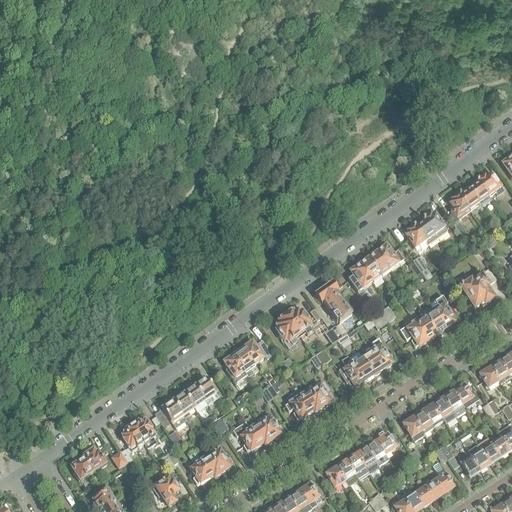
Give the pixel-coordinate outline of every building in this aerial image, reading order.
[(199,47),(197,39),(175,39),(174,62),(182,79),(209,77),(201,54),(199,47)] [(511,161),(511,160),(508,162),(506,162),(504,164),(504,165),(502,166),(511,179),(511,161)] [(503,194),(491,177),(489,178),(488,177),(483,180),(482,179),(479,181),(479,183),(478,184),(488,199),(494,195),(497,198),(503,194)] [(491,203),(488,199),(478,184),(471,188),(472,189),(469,191),(479,205),(481,209),(481,208),(482,209),(491,203)] [(479,205),(469,191),(465,194),(465,193),(458,198),(469,212),(479,205)] [(462,220),(461,218),(469,212),(458,198),(457,199),(456,198),(453,200),(453,202),(448,205),(454,213),(452,214),(458,222),(453,225),(463,240),(468,236),(459,223),(462,220)] [(448,231),(443,223),(440,224),(434,215),(429,218),(428,218),(425,220),(425,221),(424,222),(438,242),(448,234),(446,233),(448,231)] [(438,242),(424,222),(417,227),(418,228),(415,230),(426,246),(428,248),(438,242)] [(503,232),(497,224),(493,226),(495,230),(499,235),(503,232)] [(426,246),(415,230),(414,229),(413,230),(411,230),(409,231),(409,233),(404,236),(415,251),(415,252),(419,250),(421,253),(428,248),(426,246)] [(494,238),(499,235),(495,230),(490,233),(494,238)] [(492,254),(485,244),(480,247),(487,258),(492,254)] [(404,263),(397,254),(393,257),(386,249),(377,255),(390,274),(404,263)] [(390,274),(377,255),(368,261),(381,280),(390,274)] [(429,274),(423,266),(419,260),(413,263),(414,265),(421,275),(424,280),(430,276),(428,274),(429,274)] [(381,280),(368,261),(359,268),(372,286),(381,280)] [(421,275),(414,265),(409,269),(416,279),(421,275)] [(372,286),(359,268),(350,274),(354,280),(349,283),(361,300),(366,296),(363,292),(372,286)] [(493,301),(486,289),(496,282),(489,271),(478,278),(466,285),(463,280),(457,284),(474,311),(483,305),(485,308),(486,308),(485,306),(493,301)] [(450,293),(445,285),(440,289),(444,296),(450,293)] [(346,310),(336,295),(337,294),(332,286),(316,298),(321,306),(322,305),(333,320),(332,321),(335,326),(337,326),(338,328),(341,327),(340,325),(351,317),(350,316),(352,315),(348,310),(346,310)] [(451,318),(444,308),(447,306),(442,298),(430,306),(433,311),(432,312),(445,331),(449,329),(450,329),(453,328),(454,326),(455,325),(458,323),(454,316),(451,318)] [(396,320),(389,309),(378,316),(385,327),(396,320)] [(310,327),(308,323),(309,322),(306,318),(305,319),(302,315),(300,317),(296,312),(286,319),(300,339),(304,336),(307,339),(314,333),(310,327)] [(445,331),(432,312),(428,315),(430,317),(425,320),(437,337),(439,336),(441,335),(442,333),(445,331)] [(317,316),(312,320),(316,325),(321,321),(317,316)] [(385,327),(378,316),(370,321),(377,332),(385,327)] [(300,339),(286,319),(275,327),(278,332),(276,334),(279,337),(278,338),(281,342),(282,342),(289,351),(290,351),(292,353),(296,350),(295,347),(297,345),(295,342),(300,339)] [(437,337),(425,320),(420,323),(419,321),(415,323),(427,343),(431,341),(432,341),(435,339),(436,338),(437,337)] [(427,343),(415,323),(411,326),(412,329),(407,332),(414,342),(411,344),(415,351),(418,349),(419,348),(421,348),(423,347),(424,345),(427,343)] [(343,340),(335,329),(330,333),(338,343),(343,340)] [(349,340),(358,334),(356,331),(347,337),(349,340)] [(338,343),(330,333),(325,337),(332,347),(338,343)] [(349,340),(347,337),(343,340),(338,343),(340,346),(349,340)] [(388,359),(382,349),(383,348),(379,341),(367,349),(382,372),(386,370),(387,370),(390,368),(390,367),(392,366),(391,366),(394,364),(390,358),(388,359)] [(266,359),(262,353),(259,354),(252,345),(242,352),(254,368),(266,359)] [(382,372),(367,349),(362,352),(365,356),(361,358),(360,358),(362,361),(373,378),(374,377),(376,377),(378,376),(379,374),(382,372)] [(254,368),(242,352),(238,355),(237,354),(233,357),(234,358),(233,359),(246,377),(251,373),(254,376),(258,373),(255,370),(256,370),(254,368)] [(331,362),(324,352),(315,359),(322,368),(331,362)] [(373,378),(362,361),(360,358),(361,358),(358,355),(349,360),(352,364),(364,384),(367,382),(369,382),(371,380),(372,379),(373,378)] [(511,361),(510,358),(507,360),(500,364),(509,378),(511,375),(511,361)] [(246,377),(233,359),(223,365),(227,371),(225,373),(235,387),(243,381),(247,379),(246,377)] [(322,368),(315,359),(310,363),(317,372),(322,368)] [(364,384),(352,364),(349,360),(348,359),(342,363),(347,371),(339,376),(346,387),(348,386),(351,392),(354,390),(355,390),(356,389),(358,389),(360,388),(361,386),(364,384)] [(295,370),(289,361),(283,365),(290,375),(295,370)] [(509,378),(500,364),(500,365),(497,367),(497,366),(490,371),(498,384),(500,387),(510,380),(509,378)] [(498,384),(490,371),(489,371),(490,372),(487,373),(479,378),(480,378),(483,383),(483,384),(484,384),(488,391),(498,384)] [(276,386),(269,376),(267,378),(265,375),(263,376),(271,388),(276,386)] [(219,400),(206,381),(199,386),(200,387),(195,390),(207,408),(219,400)] [(333,403),(329,396),(326,397),(326,396),(329,393),(324,384),(320,387),(321,389),(316,392),(312,387),(309,389),(308,386),(306,387),(310,394),(321,411),(325,408),(326,409),(330,406),(330,405),(331,405),(331,404),(333,403)] [(278,399),(271,388),(266,392),(273,402),(278,399)] [(465,411),(479,402),(471,392),(468,394),(467,392),(466,392),(464,388),(461,390),(460,390),(453,394),(463,409),(465,411)] [(207,408),(195,390),(191,393),(190,391),(184,396),(194,411),(197,415),(207,408)] [(321,411),(310,394),(305,397),(304,396),(303,396),(301,393),(299,394),(296,390),(294,391),(296,394),(297,396),(299,399),(310,416),(313,414),(315,416),(315,415),(316,416),(321,413),(321,412),(321,411)] [(273,402),(266,392),(261,395),(267,405),(273,402)] [(310,416),(299,399),(297,396),(296,394),(286,401),(289,405),(284,408),(289,416),(294,412),(295,415),(293,417),(297,424),(300,422),(301,422),(306,419),(305,419),(310,416)] [(463,409),(453,394),(453,395),(451,397),(450,396),(443,401),(453,415),(456,420),(467,414),(465,411),(463,409)] [(194,411),(184,396),(177,401),(178,402),(173,405),(186,424),(187,425),(188,427),(193,424),(191,421),(190,421),(188,418),(187,418),(185,415),(187,414),(187,415),(194,411)] [(240,399),(234,403),(239,410),(245,406),(240,399)] [(235,410),(228,400),(223,404),(230,414),(235,410)] [(453,415),(443,401),(443,402),(441,403),(440,403),(433,407),(442,422),(443,422),(444,423),(446,427),(456,420),(453,415)] [(501,413),(494,402),(488,406),(496,417),(501,413)] [(186,424),(173,405),(169,408),(169,406),(161,411),(171,426),(172,425),(176,431),(184,425),(186,424)] [(496,417),(488,406),(482,410),(489,422),(496,417)] [(442,422),(433,407),(433,408),(431,410),(430,409),(423,414),(434,429),(441,425),(444,423),(443,422),(442,422)] [(511,420),(511,414),(507,408),(506,409),(501,412),(508,423),(511,420)] [(434,429),(423,414),(423,415),(420,416),(413,420),(424,436),(434,430),(434,429)] [(277,430),(272,422),(273,422),(269,417),(268,417),(268,415),(257,422),(260,426),(271,443),(275,440),(276,441),(280,438),(280,437),(281,437),(283,435),(279,428),(277,430)] [(160,426),(156,419),(151,422),(155,429),(160,426)] [(425,438),(424,436),(413,420),(413,421),(410,423),(410,422),(402,427),(403,428),(407,433),(406,433),(407,434),(408,434),(410,439),(411,440),(411,442),(412,441),(414,445),(425,438)] [(229,432),(222,422),(222,421),(216,425),(223,435),(229,432)] [(271,443),(260,426),(254,429),(253,428),(253,429),(251,425),(250,425),(248,421),(244,424),(247,428),(249,431),(260,448),(263,446),(265,448),(266,448),(271,445),(271,444),(271,443)] [(157,438),(148,425),(147,426),(145,423),(143,424),(142,423),(140,422),(132,428),(144,446),(147,451),(156,445),(153,440),(157,438)] [(170,427),(167,423),(161,427),(164,431),(170,427)] [(223,435),(216,425),(212,428),(218,438),(223,435)] [(144,446),(132,428),(123,434),(122,436),(124,437),(122,438),(124,441),(124,442),(132,454),(144,446)] [(511,433),(509,428),(498,435),(501,440),(509,454),(510,454),(511,452),(511,433)] [(260,448),(249,431),(239,438),(241,442),(242,442),(246,448),(243,449),(247,456),(250,454),(251,454),(251,455),(256,451),(260,448)] [(181,445),(174,435),(169,438),(174,446),(176,449),(181,445)] [(396,451),(393,447),(396,445),(392,438),(388,440),(387,438),(384,440),(376,444),(386,457),(396,451)] [(509,454),(501,440),(491,447),(500,460),(499,460),(500,461),(500,460),(507,456),(507,455),(509,454)] [(457,441),(452,445),(456,451),(461,447),(457,441)] [(388,460),(386,457),(376,444),(376,445),(374,447),(373,446),(366,451),(375,464),(377,466),(377,467),(388,460)] [(453,459),(446,448),(446,447),(440,451),(448,463),(453,459)] [(500,460),(491,447),(481,453),(490,466),(489,467),(490,467),(497,462),(499,460),(500,460)] [(490,466),(481,453),(479,450),(469,456),(471,460),(479,473),(479,474),(487,469),(487,468),(489,467),(490,466)] [(375,464),(366,451),(364,453),(363,453),(356,457),(365,470),(375,464)] [(448,463),(440,451),(434,455),(442,466),(448,463)] [(108,469),(98,455),(96,456),(93,452),(84,458),(85,460),(94,473),(100,469),(103,472),(108,469)] [(132,463),(125,452),(120,455),(127,466),(132,463)] [(233,468),(229,461),(226,462),(222,455),(222,454),(221,452),(210,459),(221,476),(225,473),(225,474),(230,471),(230,470),(231,469),(230,469),(233,468)] [(424,464),(416,452),(410,456),(418,468),(424,464)] [(178,465),(172,454),(171,455),(167,457),(174,468),(178,465)] [(127,466),(120,455),(112,461),(120,473),(128,468),(127,467),(127,466)] [(193,456),(189,458),(195,467),(188,471),(191,475),(195,480),(193,482),(197,488),(200,487),(201,486),(201,487),(206,484),(205,483),(210,481),(199,465),(196,461),(193,456)] [(418,468),(410,456),(405,460),(412,471),(418,468)] [(479,473),(471,460),(469,456),(458,463),(461,466),(460,467),(461,468),(462,467),(465,473),(464,473),(466,475),(469,480),(477,475),(476,475),(479,473)] [(174,468),(167,457),(161,462),(170,475),(176,471),(174,468)] [(365,470),(356,457),(356,458),(354,460),(353,459),(346,464),(358,481),(368,475),(365,470)] [(221,476),(210,459),(205,462),(205,461),(199,465),(210,481),(213,478),(215,481),(215,480),(216,481),(221,478),(220,477),(221,476)] [(94,473),(85,460),(80,464),(79,462),(70,468),(75,475),(73,476),(78,484),(94,474),(94,473)] [(358,481),(346,464),(343,466),(336,470),(345,483),(349,489),(359,483),(358,481)] [(451,484),(448,481),(446,479),(448,478),(446,475),(445,476),(439,465),(433,469),(439,480),(434,483),(443,497),(451,492),(450,492),(454,490),(451,486),(453,485),(452,484),(451,484)] [(131,474),(128,468),(120,473),(124,479),(131,474)] [(345,483),(336,470),(336,471),(333,473),(333,472),(325,477),(326,478),(326,477),(330,483),(330,484),(330,485),(331,484),(334,490),(334,491),(345,483)] [(393,485),(399,479),(395,474),(388,480),(393,485)] [(181,497),(173,485),(172,484),(170,486),(167,481),(161,484),(162,486),(154,491),(160,500),(161,499),(168,509),(176,504),(174,502),(181,497)] [(443,497),(434,483),(424,489),(433,503),(433,504),(440,499),(443,497)] [(321,505),(316,496),(313,491),(310,487),(307,489),(300,494),(308,507),(311,511),(321,505)] [(102,511),(114,504),(110,498),(112,498),(105,488),(90,498),(93,503),(96,507),(94,508),(96,511),(102,511)] [(433,503),(424,489),(414,496),(423,510),(430,506),(430,505),(433,503)] [(423,510),(414,496),(412,493),(402,500),(404,502),(404,503),(409,511),(420,511),(423,510)] [(300,494),(299,494),(300,495),(297,496),(290,500),(297,511),(311,511),(308,507),(300,494)] [(387,507),(380,497),(381,495),(380,494),(374,500),(373,501),(382,511),(387,507)] [(409,511),(404,503),(404,502),(402,500),(402,499),(392,505),(394,509),(393,510),(394,511),(392,511),(391,511),(409,511)] [(297,511),(290,500),(289,500),(290,501),(287,503),(287,502),(279,507),(282,511),(297,511)] [(380,511),(382,511),(373,501),(369,505),(374,511),(380,511)] [(511,511),(511,502),(511,501),(511,502),(509,504),(508,503),(501,508),(503,511),(511,511)]
